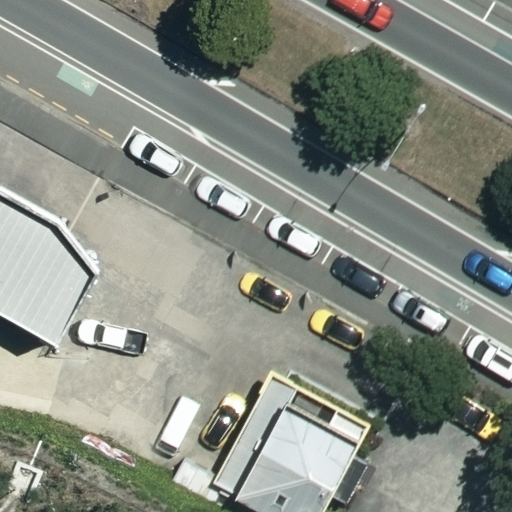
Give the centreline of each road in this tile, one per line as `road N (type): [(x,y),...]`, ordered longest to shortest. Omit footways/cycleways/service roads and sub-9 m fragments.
road 1 (trunk): [(511,293),(7,0)]
road 2 (trunk): [(353,0),(511,87)]
